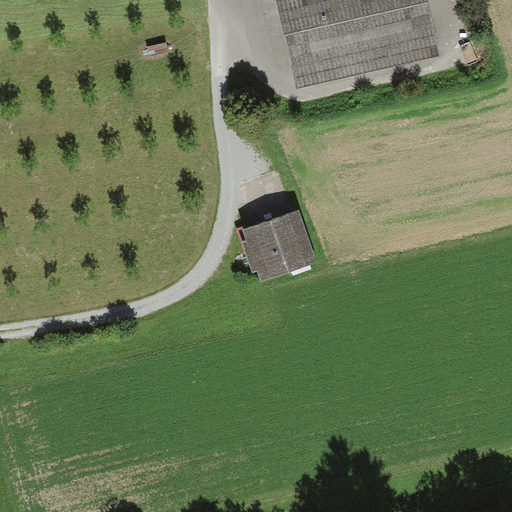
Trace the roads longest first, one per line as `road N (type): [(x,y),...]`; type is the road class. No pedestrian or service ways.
road 1 (track): [(224,43),(233,182),(222,248),(200,275),(149,299),(0,325)]
road 2 (track): [(448,0),(451,60),(296,94),(224,43)]
